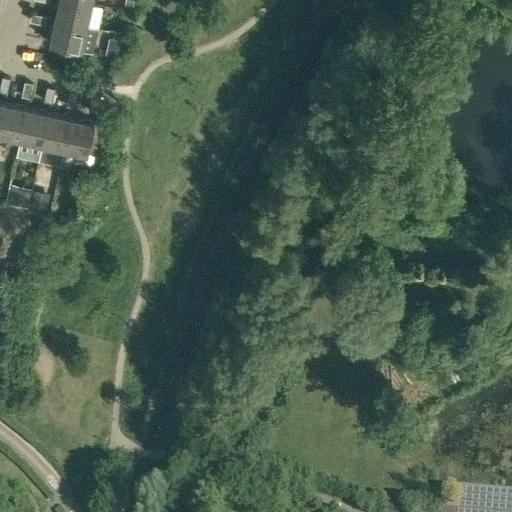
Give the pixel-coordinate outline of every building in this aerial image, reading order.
[(87,24),(92,2),(83,0),(58,0),(55,17),(87,24)] [(125,0),(123,8),(130,10),(132,0),(125,0)] [(31,12),(29,20),(44,23),(45,15),(31,12)] [(87,24),(55,17),(49,41),(81,48),(87,24)] [(109,35),(106,53),(111,54),(122,56),(125,38),(109,35)] [(9,78),(1,76),(0,81),(0,90),(6,92),(9,78)] [(28,97),(31,83),(24,81),(20,95),(28,97)] [(50,102),(54,88),(46,86),(42,100),(50,102)] [(76,93),(68,91),(65,105),(72,107),(76,93)] [(95,112),(99,98),(91,96),(87,110),(95,112)] [(3,101),(0,115),(0,133),(19,138),(26,106),(3,101)] [(19,138),(42,143),(49,111),(26,106),(19,138)] [(49,111),(42,143),(65,148),(72,116),(49,111)] [(99,122),(72,116),(65,148),(87,153),(88,149),(104,152),(112,115),(101,113),(99,122)] [(12,183),(7,202),(26,207),(31,188),(12,183)] [(511,511),(511,493),(458,489),(455,511),(511,511)]
